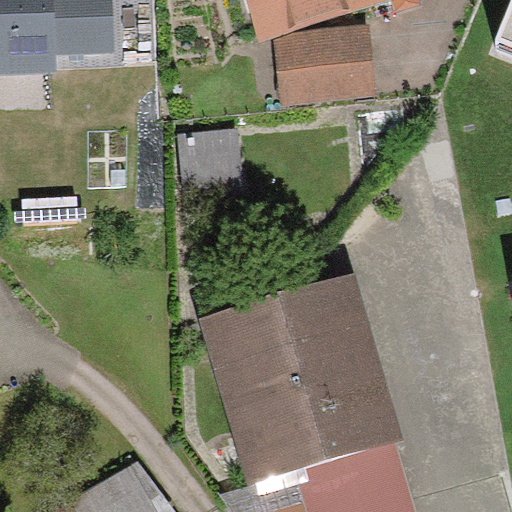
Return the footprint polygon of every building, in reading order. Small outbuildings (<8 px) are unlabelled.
[(49,0),(0,0),(0,71),(52,69),(49,0)] [(267,0),(272,15),(325,0),(267,0)] [(511,13),(498,50),(511,55),(511,13)] [(356,18),(282,24),(287,91),(361,85),(356,18)] [(234,168),(231,120),(181,123),(183,171),(234,168)] [(342,272),(205,309),(218,356),(236,351),(268,467),(296,460),(378,437),(387,435),(342,272)] [(296,460),(310,511),(398,511),(378,437),(296,460)] [(134,450),(33,511),(150,511),(145,503),(161,493),(134,450)] [(310,511),(296,460),(268,467),(221,489),(236,511),(310,511)]
